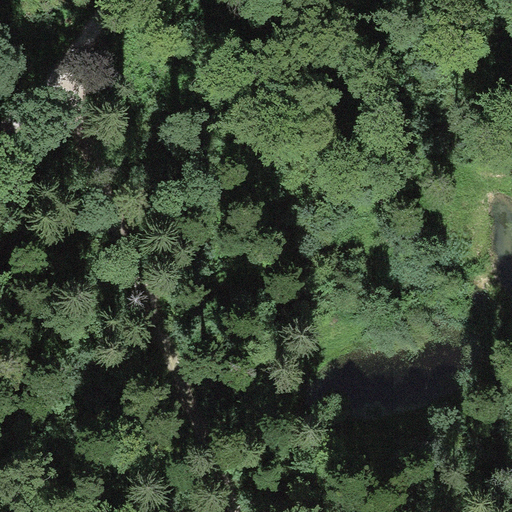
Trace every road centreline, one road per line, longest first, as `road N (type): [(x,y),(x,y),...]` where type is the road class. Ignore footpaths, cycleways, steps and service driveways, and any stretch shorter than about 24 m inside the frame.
road 1 (track): [(40,100),(145,237),(183,309),(232,511)]
road 2 (track): [(380,0),(409,124),(409,170),(397,199),(183,309)]
road 3 (track): [(110,0),(40,100),(0,134)]
